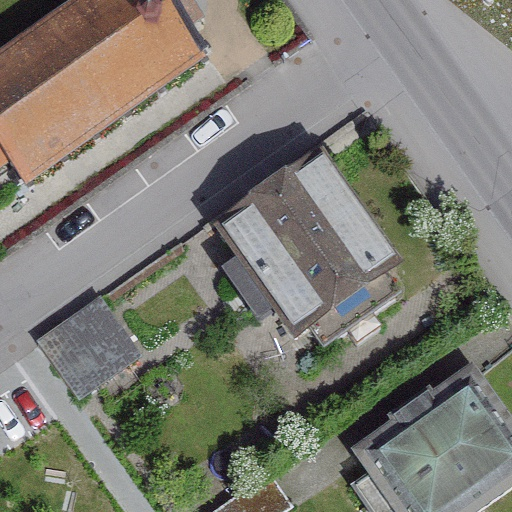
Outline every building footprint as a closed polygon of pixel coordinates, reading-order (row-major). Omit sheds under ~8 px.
[(151,0),(104,0),(0,75),(0,191),(9,185),(23,205),(206,73),(186,47),(205,33),(181,0),(164,0),(156,7),(151,0)] [(406,289),(315,176),(225,249),(316,361),(406,289)] [(142,350),(109,296),(40,338),(73,392),(142,350)] [(501,511),(511,504),(511,443),(467,385),(351,473),(380,511),(501,511)] [(280,511),(292,503),(266,468),(208,511),(280,511)]
